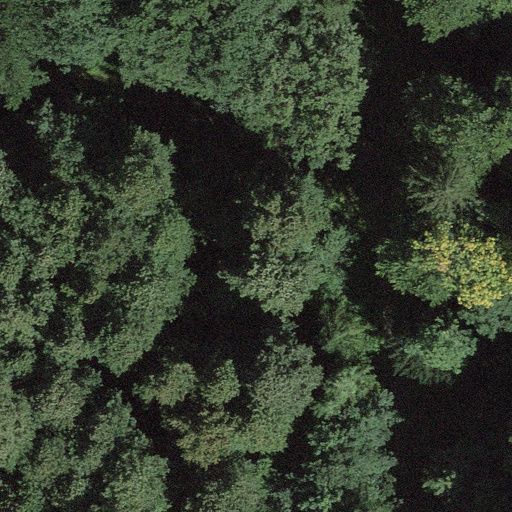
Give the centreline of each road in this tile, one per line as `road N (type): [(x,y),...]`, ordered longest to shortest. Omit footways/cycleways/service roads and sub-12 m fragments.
road 1 (track): [(365,156),(126,96),(38,86),(0,94)]
road 2 (track): [(402,511),(402,372),(365,156)]
road 3 (track): [(365,156),(430,0)]
